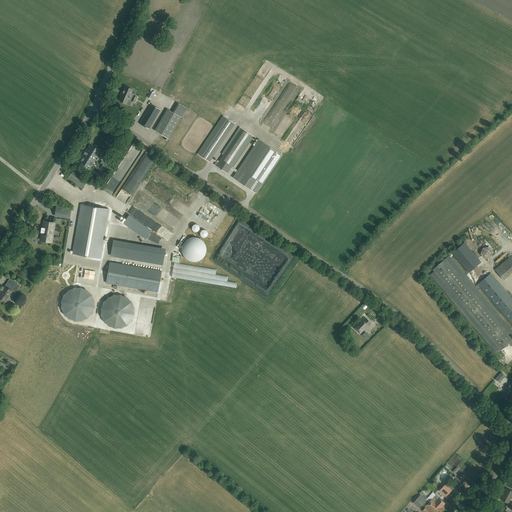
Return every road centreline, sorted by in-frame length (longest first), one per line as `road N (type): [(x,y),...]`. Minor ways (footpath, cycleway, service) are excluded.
road 1 (unclassified): [(511,428),(386,305),(93,107)]
road 2 (unclassified): [(0,255),(93,107)]
